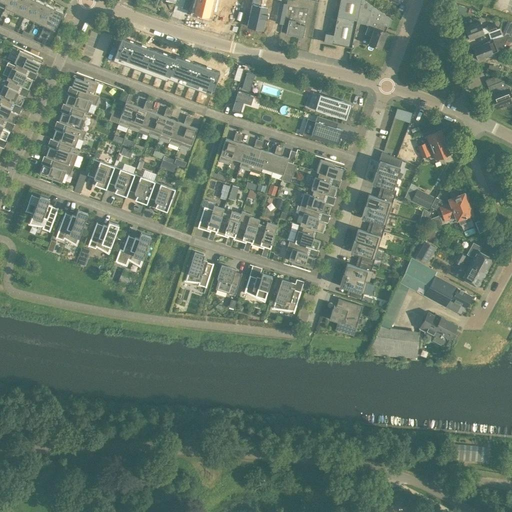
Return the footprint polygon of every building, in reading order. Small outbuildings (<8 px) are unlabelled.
[(7,0),(6,3),(4,7),(14,11),(19,0),(7,0)] [(19,0),(14,11),(24,16),(31,0),(19,0)] [(42,2),(36,0),(31,0),(24,16),(34,20),(42,2)] [(197,0),(194,12),(208,15),(209,10),(216,12),(218,0),(197,0)] [(260,7),(261,0),(252,0),(250,13),(247,26),(262,29),(267,8),(260,7)] [(332,43),(331,43),(351,48),(353,39),(355,29),(356,22),(366,24),(368,19),(388,26),(391,19),(364,0),(340,0),(333,35),(325,33),(324,41),(332,43)] [(52,7),(42,2),(34,20),(44,25),(52,7)] [(275,22),(282,23),(286,5),(279,3),(275,22)] [(62,11),(52,7),(44,25),(54,29),(62,11)] [(385,26),(388,27),(388,26),(368,19),(366,24),(366,25),(367,26),(364,34),(371,37),(368,44),(380,48),(386,32),(383,31),(385,26)] [(289,20),(286,34),(302,37),(305,26),(295,24),(296,21),(289,20)] [(489,39),(494,38),(503,36),(500,28),(496,29),(494,24),(482,28),(480,24),(479,22),(464,27),(469,39),(471,39),(484,33),(486,32),(489,39)] [(508,34),(503,36),(494,38),(495,41),(490,43),(489,42),(482,44),(472,48),(477,60),(493,54),(492,52),(497,51),(503,49),(508,34)] [(118,38),(109,62),(121,66),(129,42),(118,38)] [(129,42),(121,66),(131,70),(142,74),(151,50),(140,46),(129,42)] [(19,50),(14,62),(36,72),(40,63),(32,59),(33,57),(19,50)] [(151,50),(142,74),(153,78),(164,82),(165,80),(164,80),(173,56),(172,56),(172,58),(162,54),(151,50)] [(173,56),(164,80),(165,80),(175,84),(186,88),(194,64),(184,60),(173,56)] [(36,72),(14,62),(16,63),(14,69),(11,67),(6,79),(28,89),(32,80),(24,76),(28,68),(36,72)] [(194,64),(186,88),(196,92),(208,96),(216,72),(205,68),(194,64)] [(506,82),(503,81),(502,81),(501,80),(494,76),(489,78),(492,85),(495,84),(497,89),(493,91),(494,94),(491,96),(495,105),(499,107),(507,105),(507,106),(511,103),(511,94),(511,95),(506,82)] [(71,87),(79,90),(99,97),(99,96),(94,94),(98,83),(84,77),(83,80),(75,77),(71,87)] [(28,89),(6,79),(9,80),(6,85),(4,84),(0,92),(0,96),(21,106),(24,97),(17,93),(20,85),(28,89)] [(95,105),(99,97),(79,90),(76,98),(68,94),(65,104),(73,107),(84,111),(87,112),(90,104),(95,105)] [(238,92),(235,100),(236,100),(251,105),(253,97),(238,92)] [(128,94),(124,105),(120,116),(118,123),(128,127),(136,106),(129,103),(132,95),(128,94)] [(315,109),(334,115),(345,119),(350,104),(339,100),(320,94),(315,109)] [(20,106),(21,106),(0,96),(1,97),(0,99),(0,116),(13,123),(17,114),(9,110),(12,102),(20,106)] [(143,108),(136,106),(128,127),(138,131),(149,101),(146,100),(143,108)] [(152,103),(149,101),(138,131),(139,131),(140,126),(150,129),(148,134),(156,113),(149,111),(152,103)] [(115,102),(112,113),(116,114),(120,116),(124,105),(115,102)] [(82,117),(84,111),(73,107),(70,115),(62,112),(58,121),(66,124),(86,132),(86,131),(81,129),(85,118),(82,117)] [(163,116),(156,113),(148,134),(158,138),(169,109),(166,108),(163,116)] [(172,110),(169,109),(158,138),(169,142),(176,121),(170,118),(172,110)] [(403,120),(409,122),(412,113),(406,111),(403,120)] [(183,123),(176,121),(169,142),(179,146),(190,116),(186,115),(183,123)] [(13,123),(0,116),(0,137),(5,139),(9,131),(1,127),(5,119),(13,123)] [(193,118),(190,116),(179,146),(189,150),(197,128),(190,126),(193,118)] [(316,116),(310,135),(319,138),(318,140),(326,143),(327,140),(334,143),(336,138),(341,140),(341,139),(339,138),(340,137),(342,130),(331,126),(333,122),(337,123),(337,122),(316,116)] [(83,140),(86,132),(66,124),(63,132),(55,129),(52,139),(60,142),(72,146),(74,147),(78,138),(83,140)] [(426,136),(431,148),(445,142),(441,130),(426,136)] [(219,160),(229,163),(239,133),(235,132),(233,140),(225,138),(219,160)] [(242,134),(239,133),(229,163),(230,163),(231,158),(241,161),(239,166),(240,166),(246,145),(239,143),(242,134)] [(253,147),(246,145),(240,166),(250,170),(259,140),(256,139),(253,147)] [(262,141),(259,140),(250,170),(260,173),(267,151),(260,149),(262,141)] [(70,152),(72,146),(60,142),(57,150),(49,147),(45,156),(53,159),(73,167),(77,154),(70,152)] [(450,154),(445,142),(431,148),(435,160),(450,154)] [(411,148),(414,154),(428,149),(425,143),(418,145),(411,148)] [(274,153),(267,151),(260,173),(261,173),(262,168),(272,171),(280,146),(277,145),(274,153)] [(283,147),(280,146),(272,171),(283,174),(281,179),(281,180),(287,162),(288,158),(281,156),(283,147)] [(154,149),(152,154),(161,157),(163,153),(154,149)] [(430,154),(428,149),(414,154),(416,161),(423,158),(423,157),(430,154)] [(159,166),(174,170),(176,164),(172,162),(174,157),(163,154),(159,166)] [(379,160),(379,162),(376,172),(396,178),(400,167),(402,160),(391,155),(391,156),(388,163),(379,160)] [(103,188),(105,188),(114,166),(93,158),(88,172),(87,175),(97,178),(94,185),(95,184),(103,187),(103,188)] [(70,175),(73,167),(53,159),(51,167),(42,164),(39,174),(61,182),(65,173),(70,175)] [(320,159),(316,171),(339,179),(342,169),(334,166),(335,164),(320,159)] [(293,163),(287,162),(281,180),(290,182),(296,164),(293,163)] [(134,173),(114,166),(105,188),(106,189),(108,182),(117,186),(114,192),(115,192),(125,196),(134,173)] [(84,182),(87,175),(88,172),(81,170),(78,179),(84,182)] [(314,177),(311,189),(334,196),(337,187),(328,184),(331,176),(339,179),(316,171),(319,172),(317,178),(314,177)] [(396,178),(376,172),(372,183),(384,187),(382,193),(394,196),(396,190),(392,189),(396,178)] [(154,181),(134,173),(125,196),(126,196),(128,190),(138,194),(134,200),(135,200),(135,199),(146,203),(154,181)] [(175,189),(154,181),(146,203),(146,204),(149,197),(158,201),(155,207),(167,211),(169,203),(172,204),(176,192),(174,191),(175,189)] [(258,184),(256,190),(264,192),(266,186),(258,184)] [(267,193),(275,196),(276,190),(269,187),(267,193)] [(409,188),(404,197),(427,209),(433,197),(416,188),(415,191),(409,188)] [(304,193),(300,205),(328,214),(331,204),(323,202),(325,194),(334,196),(311,189),(313,190),(312,196),(304,193)] [(254,198),(256,192),(249,190),(247,196),(254,198)] [(369,195),(365,206),(389,213),(394,196),(382,193),(380,198),(369,195)] [(441,209),(443,214),(468,203),(464,193),(448,199),(449,202),(446,203),(445,200),(436,197),(432,206),(439,210),(441,209)] [(31,194),(28,202),(29,201),(37,204),(29,224),(43,226),(42,228),(48,231),(49,231),(58,208),(57,208),(47,205),(49,199),(40,195),(39,198),(31,195),(31,194)] [(283,207),(285,200),(278,198),(276,205),(283,207)] [(468,215),(472,214),(468,203),(443,214),(442,214),(444,221),(455,217),(457,220),(458,220),(460,224),(470,220),(468,215)] [(216,231),(215,233),(223,208),(214,205),(212,209),(204,206),(197,227),(210,231),(211,229),(216,231)] [(302,216),(300,224),(322,232),(325,222),(317,220),(320,211),(328,214),(300,205),(297,214),(302,216)] [(389,213),(365,206),(361,217),(373,221),(371,227),(383,231),(389,213)] [(223,208),(215,233),(228,237),(228,235),(233,236),(233,239),(242,211),(241,213),(231,210),(230,215),(222,212),(224,208),(223,208)] [(76,215),(71,214),(71,215),(65,213),(66,213),(65,212),(56,237),(56,238),(57,237),(63,240),(64,237),(76,244),(78,238),(87,213),(78,210),(76,215)] [(251,214),(242,211),(233,239),(245,242),(246,240),(251,242),(250,244),(251,244),(259,219),(250,216),(251,214)] [(441,226),(442,222),(439,215),(428,219),(441,226)] [(259,219),(251,244),(260,247),(260,245),(270,248),(277,225),(267,222),(265,226),(258,223),(259,219)] [(107,225),(103,224),(103,225),(97,223),(96,222),(88,246),(89,246),(95,248),(96,246),(108,253),(110,246),(118,224),(109,221),(107,225)] [(289,240),(317,249),(320,240),(311,237),(314,229),(322,232),(300,224),(299,225),(302,226),(300,231),(298,230),(294,242),(289,240)] [(423,226),(416,224),(414,230),(420,232),(423,226)] [(358,229),(354,240),(378,248),(383,231),(371,227),(369,233),(358,229)] [(436,232),(427,228),(423,237),(432,241),(436,232)] [(139,238),(135,236),(134,238),(129,236),(129,235),(128,235),(122,250),(120,249),(115,261),(117,262),(126,265),(128,259),(139,265),(142,259),(150,236),(141,233),(139,238)] [(51,240),(47,250),(52,251),(56,242),(51,240)] [(317,250),(317,249),(289,240),(286,249),(291,251),(288,260),(311,267),(314,258),(306,255),(308,247),(317,250)] [(378,248),(354,240),(351,251),(362,255),(360,261),(372,265),(378,248)] [(432,252),(435,246),(424,240),(415,255),(427,261),(430,256),(431,257),(433,252),(432,252)] [(472,259),(469,264),(485,273),(493,259),(477,250),(479,247),(472,243),(466,253),(470,255),(469,257),(472,259)] [(83,247),(81,254),(87,257),(89,249),(83,247)] [(207,262),(207,261),(203,259),(204,255),(194,252),(187,274),(185,280),(199,282),(198,285),(205,287),(206,287),(213,263),(212,263),(212,264),(207,262)] [(461,265),(466,256),(459,252),(453,261),(461,265)] [(425,296),(437,272),(415,261),(410,258),(399,283),(409,288),(425,296)] [(372,265),(360,261),(358,267),(347,263),(343,274),(364,281),(364,280),(367,270),(370,271),(372,265)] [(231,268),(221,264),(217,278),(217,279),(218,278),(219,279),(215,289),(235,295),(241,273),(230,270),(231,268)] [(477,287),(485,273),(469,264),(466,269),(463,267),(459,276),(477,287)] [(446,277),(437,272),(425,296),(444,306),(449,298),(466,307),(472,296),(457,288),(444,282),(446,277)] [(272,276),(262,273),(260,279),(250,275),(249,275),(244,293),(245,293),(245,291),(264,301),(272,276)] [(364,281),(343,274),(340,286),(351,289),(350,295),(362,299),(367,282),(364,280),(364,281)] [(300,291),(299,291),(290,288),(291,282),(282,279),(273,308),(287,310),(289,305),(294,307),(293,312),(294,313),(300,291)] [(333,309),(332,309),(329,319),(342,323),(341,326),(355,331),(362,306),(338,298),(338,299),(334,310),(333,309)] [(430,340),(444,348),(456,326),(441,317),(441,318),(435,314),(434,315),(429,313),(421,327),(426,330),(425,333),(432,337),(430,340)] [(419,332),(392,327),(381,325),(374,339),(368,354),(416,357),(419,332)] [(453,446),(453,453),(463,453),(462,459),(486,461),(487,447),(453,445),(453,446)]
